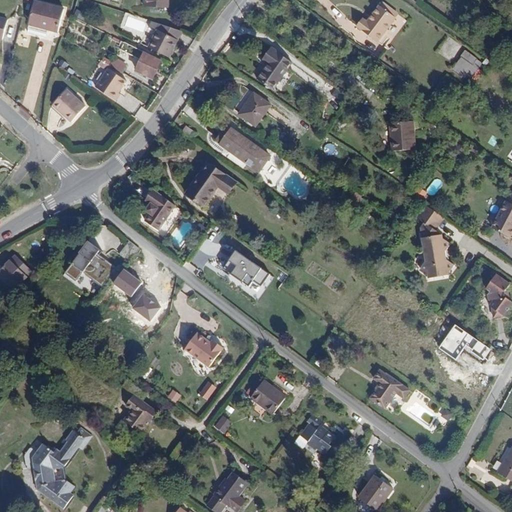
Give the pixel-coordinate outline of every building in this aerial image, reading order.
[(58,30),(64,7),(38,0),(35,0),(29,23),(58,30)] [(378,0),(358,29),(379,44),(399,15),(378,0)] [(431,25),(414,13),(394,40),(411,52),(431,25)] [(125,14),(121,27),(145,33),(148,20),(125,14)] [(160,23),(151,51),(172,58),(181,30),(160,23)] [(161,60),(124,41),(120,48),(141,58),(136,68),(153,76),(161,60)] [(292,61),(271,46),(263,57),(269,62),(258,78),(272,88),(292,61)] [(477,58),(465,49),(453,67),(464,75),(477,58)] [(105,69),(110,61),(103,56),(98,65),(105,69)] [(126,64),(115,58),(111,64),(122,71),(126,64)] [(104,68),(95,91),(117,100),(126,77),(104,68)] [(79,99),(67,89),(54,104),(66,114),(66,116),(72,122),(82,110),(75,104),(79,99)] [(271,104),(254,92),(239,113),(255,125),(271,104)] [(86,105),(79,99),(75,104),(82,110),(86,105)] [(416,148),(413,119),(390,121),(392,150),(416,148)] [(198,130),(187,123),(184,129),(193,137),(198,130)] [(271,154),(250,139),(239,156),(259,170),(271,154)] [(236,181),(208,161),(186,192),(205,205),(219,184),(229,191),(236,181)] [(434,196),(442,183),(435,178),(426,191),(434,196)] [(176,204),(153,188),(146,198),(151,202),(147,209),(151,212),(145,219),(159,228),(176,204)] [(511,233),(511,202),(506,200),(493,226),(511,236),(511,233)] [(418,216),(427,223),(434,227),(443,215),(426,203),(418,216)] [(441,233),(434,227),(427,223),(422,230),(429,230),(435,234),(441,233)] [(452,242),(441,233),(435,234),(429,230),(422,230),(425,252),(451,270),(455,265),(447,258),(445,250),(452,242)] [(119,252),(130,260),(140,247),(130,238),(119,252)] [(86,244),(83,241),(77,250),(79,252),(65,271),(76,280),(83,270),(102,284),(116,266),(97,252),(100,248),(89,240),(86,244)] [(262,267),(237,249),(224,267),(250,285),(262,267)] [(62,269),(65,271),(79,252),(77,250),(62,269)] [(450,272),(451,270),(425,252),(426,261),(421,268),(428,274),(429,279),(449,275),(450,272)] [(14,254),(0,267),(0,279),(13,292),(32,272),(14,254)] [(511,284),(498,273),(489,287),(493,290),(491,293),(492,300),(495,302),(492,305),(494,306),(496,316),(506,314),(511,305),(511,299),(508,297),(507,290),(511,284)] [(348,339),(336,330),(330,340),(341,348),(348,339)] [(205,337),(197,331),(186,347),(210,365),(224,345),(213,337),(214,336),(211,334),(208,333),(205,337)] [(386,373),(380,369),(374,377),(380,382),(376,388),(377,389),(371,397),(386,407),(397,392),(405,397),(411,389),(387,371),(386,373)] [(287,396),(265,380),(252,397),(274,414),(287,396)] [(208,401),(216,386),(206,381),(198,396),(208,401)] [(167,397),(175,403),(181,396),(173,389),(167,397)] [(157,412),(135,395),(127,405),(133,410),(125,420),(142,433),(157,412)] [(453,413),(447,409),(443,415),(449,419),(453,413)] [(328,432),(320,426),(324,420),(314,413),(309,420),(312,423),(305,433),(309,437),(307,440),(317,446),(318,445),(327,451),(332,444),(331,442),(337,434),(330,429),(328,432)] [(232,421),(225,415),(217,426),(224,431),(232,421)] [(320,426),(328,432),(330,429),(324,425),(327,422),(324,420),(320,426)] [(79,446),(82,448),(92,435),(81,426),(77,431),(74,429),(67,439),(68,440),(62,449),(59,455),(54,451),(43,443),(37,451),(31,447),(25,455),(26,467),(34,466),(37,489),(63,508),(74,495),(70,492),(75,486),(65,479),(56,481),(54,469),(63,467),(79,446)] [(303,445),(307,440),(309,437),(305,433),(303,432),(297,441),(303,445)] [(62,449),(58,446),(54,451),(59,455),(62,449)] [(511,479),(511,449),(499,471),(511,479)] [(127,459),(117,451),(107,463),(123,475),(130,467),(124,463),(127,459)] [(248,482),(234,471),(223,486),(221,485),(214,494),(215,495),(208,505),(218,511),(221,511),(228,503),(239,511),(240,511),(248,501),(239,495),(248,482)] [(393,487),(376,474),(360,496),(377,509),(393,487)]
